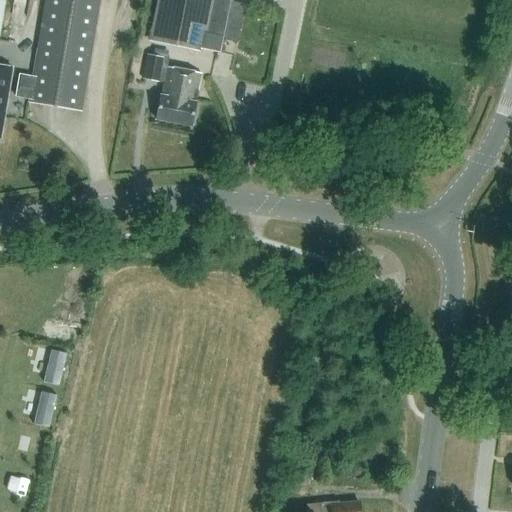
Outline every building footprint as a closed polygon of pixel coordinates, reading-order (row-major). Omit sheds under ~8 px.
[(28,102),(81,111),(99,0),(45,0),(33,77),(19,75),(15,97),(29,99),(28,102)] [(158,0),(158,1),(150,39),(220,53),(227,16),(230,2),(230,0),(158,0)] [(230,2),(227,16),(241,19),(244,5),(230,2)] [(201,74),(167,67),(169,59),(148,55),(143,79),(164,83),(161,96),(160,96),(156,120),(191,126),(196,103),(198,92),(197,92),(201,74)] [(0,138),(12,68),(0,65),(0,138)] [(309,471),(288,472),(289,486),(309,485),(309,471)] [(359,511),(359,502),(339,505),(339,502),(306,505),(307,511),(359,511)]
